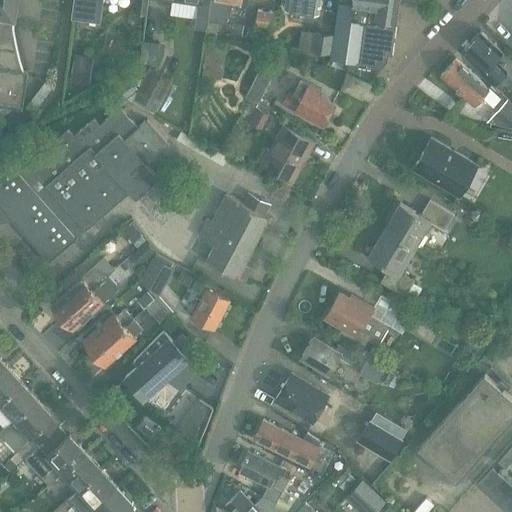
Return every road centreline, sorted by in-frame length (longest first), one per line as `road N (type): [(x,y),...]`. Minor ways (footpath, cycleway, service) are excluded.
road 1 (unclassified): [(190,511),(313,230),(406,83),(481,0)]
road 2 (residential): [(183,511),(0,308)]
